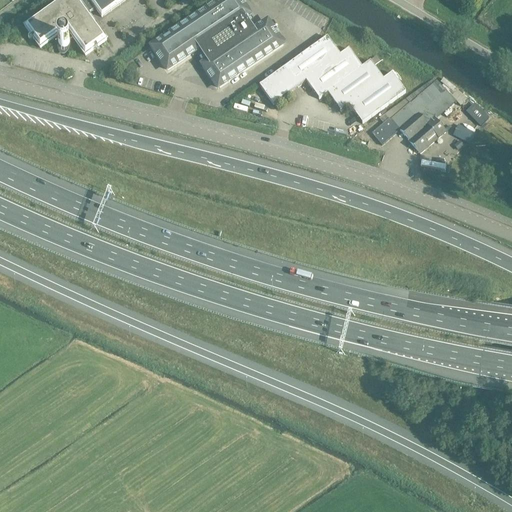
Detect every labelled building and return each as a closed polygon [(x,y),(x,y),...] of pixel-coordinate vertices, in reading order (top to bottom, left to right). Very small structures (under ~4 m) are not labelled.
[(69,42),(69,41),(72,38),(85,56),(106,41),(87,14),(95,9),(101,18),(126,0),(81,0),(79,2),(77,0),(62,0),(25,27),(40,48),(58,36),(60,39),(60,40),(59,41),(58,41),(58,42),(58,43),(58,44),(58,45),(58,46),(58,47),(59,48),(60,49),(61,49),(62,49),(63,50),(64,50),(65,50),(66,49),(67,49),(67,48),(68,48),(68,47),(69,46),(69,45),(69,43),(69,42)] [(217,90),(281,47),(266,24),(253,33),(244,19),(248,17),(236,0),(224,0),(151,50),(166,72),(196,52),(199,55),(196,58),(200,64),(203,61),(206,65),(202,68),(217,90)] [(407,96),(394,77),(386,83),(373,64),(364,70),(351,52),(343,58),(330,39),(262,87),(275,106),(308,83),(321,101),(329,95),(342,114),(351,108),(364,126),(407,96)] [(177,81),(175,89),(185,92),(187,84),(177,81)] [(390,121),(372,136),(382,147),(400,132),(421,156),(446,134),(434,121),(451,106),(441,95),(444,92),(436,83),(391,123),(390,121)] [(421,176),(446,178),(447,173),(421,170),(421,176)]
